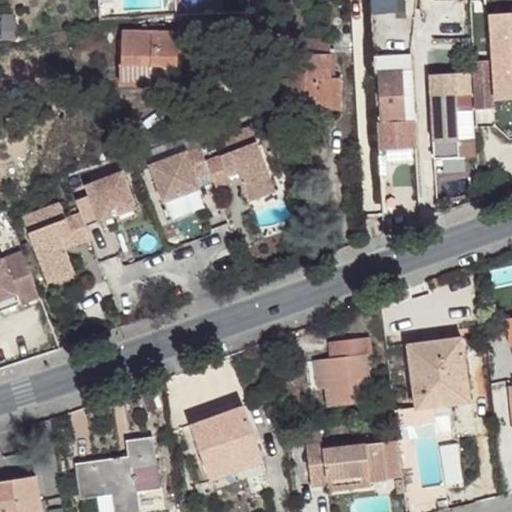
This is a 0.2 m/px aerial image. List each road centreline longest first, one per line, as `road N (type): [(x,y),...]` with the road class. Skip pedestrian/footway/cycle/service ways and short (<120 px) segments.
road 1 (secondary): [(0,398),(511,218)]
road 2 (unknown): [(368,268),(354,0)]
